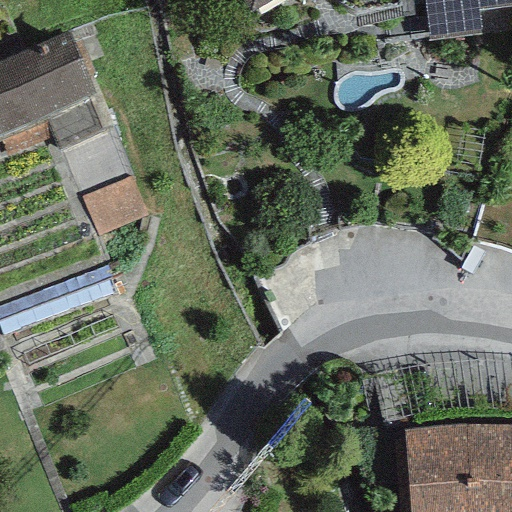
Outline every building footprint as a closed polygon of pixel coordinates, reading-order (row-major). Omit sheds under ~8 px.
[(234,0),(250,26),(293,0),(234,0)] [(511,0),(422,0),(428,52),(481,46),(478,19),(511,15),(511,0)] [(74,37),(0,65),(0,147),(101,109),(74,37)] [(92,186),(105,227),(157,212),(144,170),(92,186)] [(410,511),(470,511),(467,433),(404,438),(410,511)] [(511,511),(511,434),(467,433),(470,511),(511,511)]
